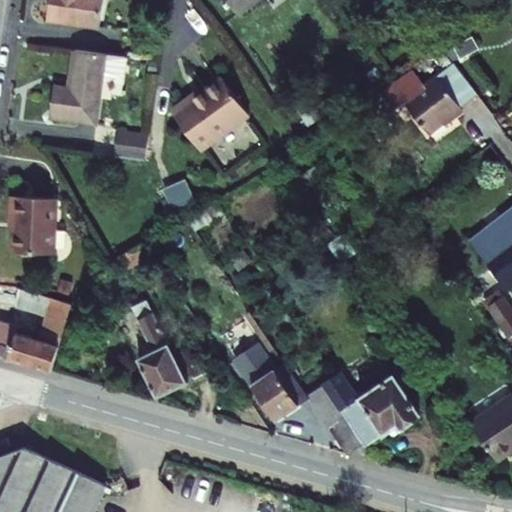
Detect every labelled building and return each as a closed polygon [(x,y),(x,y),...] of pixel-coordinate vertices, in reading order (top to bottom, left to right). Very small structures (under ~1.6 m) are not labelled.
[(99,0),(46,0),(43,22),(94,30),(99,0)] [(228,0),(240,16),(261,0),(228,0)] [(114,59),(100,57),(68,52),(63,89),(48,86),(43,119),(89,127),(95,84),(110,87),(114,59)] [(480,100),(457,69),(429,89),(417,73),(386,95),(399,113),(408,107),(432,137),(480,100)] [(196,146),(246,110),(219,73),(191,95),(189,92),(168,109),(196,146)] [(137,163),(142,136),(110,132),(107,158),(137,163)] [(173,212),(196,203),(186,179),(163,189),(173,212)] [(48,207),(5,204),(4,225),(9,225),(6,261),(44,264),(48,207)] [(511,212),(486,231),(511,268),(511,212)] [(508,339),(511,335),(511,307),(499,291),(482,304),(508,339)] [(154,351),(139,358),(158,397),(189,382),(148,299),(133,307),(154,351)] [(14,332),(0,339),(0,340),(13,345),(9,359),(55,371),(62,344),(14,332)] [(182,351),(195,379),(209,372),(196,344),(182,351)] [(308,395),(286,362),(276,369),(260,345),(237,361),(277,420),(310,399),(308,395)] [(420,413),(394,375),(356,400),(339,374),(308,395),(310,399),(347,454),(367,459),(366,446),(399,423),(401,426),(420,413)] [(498,450),(511,440),(511,387),(473,414),(498,450)] [(9,438),(0,441),(0,452),(12,448),(9,438)] [(0,511),(98,511),(110,483),(24,450),(0,459),(0,511)]
